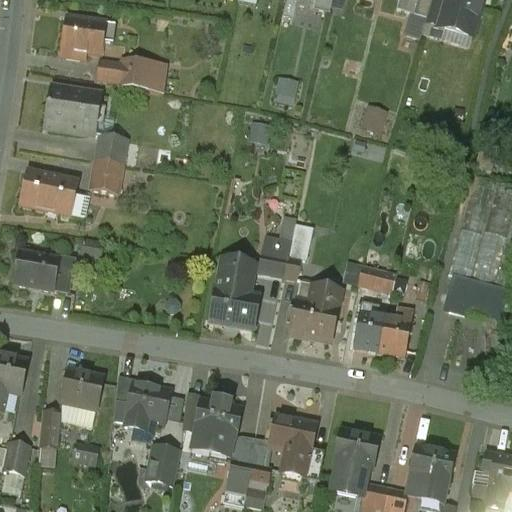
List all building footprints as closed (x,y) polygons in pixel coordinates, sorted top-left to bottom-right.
[(310,0),(296,0),(295,8),(308,11),(310,0)] [(331,0),(315,0),(312,12),(328,15),(331,0)] [(385,0),(383,9),(394,12),(397,0),(385,0)] [(399,0),(396,13),(426,22),(432,0),(399,0)] [(445,0),(432,0),(426,22),(425,26),(436,29),(445,0)] [(445,0),(436,29),(436,30),(472,41),(484,0),(445,0)] [(115,29),(66,21),(61,55),(60,61),(84,64),(85,58),(101,60),(104,45),(113,47),(115,29)] [(400,41),(387,37),(384,46),(397,50),(400,41)] [(164,69),(121,63),(120,68),(118,87),(117,90),(160,97),(164,69)] [(120,68),(98,65),(96,83),(118,87),(120,68)] [(293,107),(298,82),(278,78),(273,102),(293,107)] [(101,100),(50,92),(43,132),(94,140),(101,100)] [(384,116),(369,110),(362,132),(377,138),(384,116)] [(266,146),(270,127),(252,123),(248,142),(266,146)] [(126,144),(99,139),(95,165),(122,170),(126,144)] [(122,170),(95,165),(89,194),(117,199),(122,170)] [(76,186),(27,175),(20,209),(69,220),(76,186)] [(511,292),(511,189),(475,179),(447,280),(455,282),(474,287),(511,297),(511,292)] [(313,232),(295,228),(291,247),(291,246),(283,282),(296,284),(300,264),(306,265),(313,232)] [(291,246),(265,241),(258,277),(283,282),(291,246)] [(102,248),(83,244),(80,260),(100,264),(102,248)] [(60,262),(19,255),(12,290),(53,298),(60,262)] [(255,269),(221,263),(216,292),(209,327),(252,334),(259,300),(250,298),(255,269)] [(427,300),(431,271),(422,270),(418,298),(427,300)] [(396,280),(377,275),(377,274),(362,271),(357,289),(378,294),(376,304),(389,307),(396,280)] [(474,287),(455,282),(447,312),(481,322),(485,308),(470,304),(474,287)] [(300,286),(296,304),(295,303),(288,338),(288,340),(307,344),(307,342),(331,347),(338,312),(341,295),(300,286)] [(511,297),(474,287),(470,304),(485,308),(506,314),(507,312),(511,297)] [(379,310),(362,307),(353,352),(379,357),(385,323),(377,322),(379,310)] [(413,316),(396,313),(394,325),(385,323),(379,357),(404,362),(413,316)] [(26,366),(0,360),(0,415),(2,416),(5,396),(19,399),(26,366)] [(102,383),(68,375),(60,408),(95,418),(102,383)] [(137,387),(118,383),(114,425),(125,427),(133,389),(136,390),(137,387)] [(136,390),(133,389),(125,427),(124,431),(133,433),(144,435),(145,434),(142,434),(144,423),(156,426),(158,426),(159,422),(164,424),(169,401),(164,400),(165,396),(136,390)] [(201,405),(187,402),(183,428),(195,431),(201,405)] [(241,413),(201,404),(195,431),(194,436),(233,445),(234,445),(241,413)] [(56,452),(59,418),(44,417),(41,451),(56,452)] [(316,428),(276,420),(275,427),(269,425),(265,444),(271,446),(269,452),(286,456),(281,478),(303,483),(303,482),(308,461),(310,453),(316,428)] [(156,426),(144,423),(142,434),(145,434),(144,435),(133,433),(130,444),(146,448),(153,444),(156,426)] [(378,442),(341,434),(334,466),(336,466),(331,490),(363,497),(368,473),(372,474),(378,442)] [(233,445),(194,436),(190,455),(226,463),(227,458),(230,459),(233,445)] [(29,450),(9,446),(3,476),(23,480),(29,450)] [(98,453),(75,448),(71,465),(95,470),(98,453)] [(180,457),(151,451),(144,484),(173,491),(180,457)] [(453,459),(416,451),(409,482),(446,490),(453,459)] [(324,456),(310,453),(308,461),(303,482),(319,486),(324,456)] [(511,511),(511,462),(486,458),(482,477),(490,479),(487,491),(488,491),(484,510),(494,511),(511,511)] [(251,468),(231,464),(225,496),(238,499),(241,482),(248,484),(251,468)] [(270,472),(251,468),(248,484),(267,488),(270,472)] [(267,488),(248,484),(246,492),(266,496),(267,488)] [(384,511),(389,494),(365,489),(360,511),(384,511)] [(404,511),(407,498),(389,494),(384,511),(404,511)]
